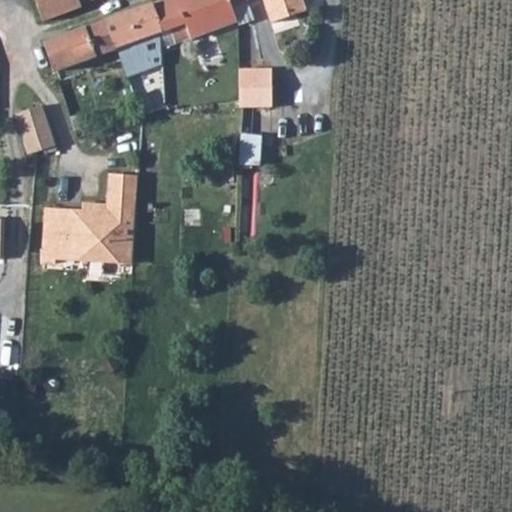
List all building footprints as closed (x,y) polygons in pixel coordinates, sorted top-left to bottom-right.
[(88,9),(101,4),(99,0),(43,0),(55,28),(90,14),(88,9)] [(172,39),(180,54),(245,27),(239,14),(234,2),(233,0),(187,0),(149,15),(161,44),(172,39)] [(233,0),(234,2),(239,14),(256,7),(253,0),(233,0)] [(292,21),(291,17),(288,6),(291,0),(263,0),(269,19),(273,27),(292,21)] [(310,11),(306,0),(291,0),(288,6),(291,17),(310,11)] [(161,44),(149,15),(111,30),(122,59),(161,44)] [(122,59),(111,30),(53,52),(64,81),(122,59)] [(236,70),(236,110),(271,108),(268,70),(236,70)] [(59,145),(44,105),(15,114),(31,154),(59,145)] [(244,133),(242,164),(265,166),(268,135),(244,133)] [(137,271),(142,181),(113,179),(111,212),(101,212),(101,219),(54,216),(49,270),(61,272),(62,266),(91,267),(95,261),(120,264),(121,269),(137,271)]
